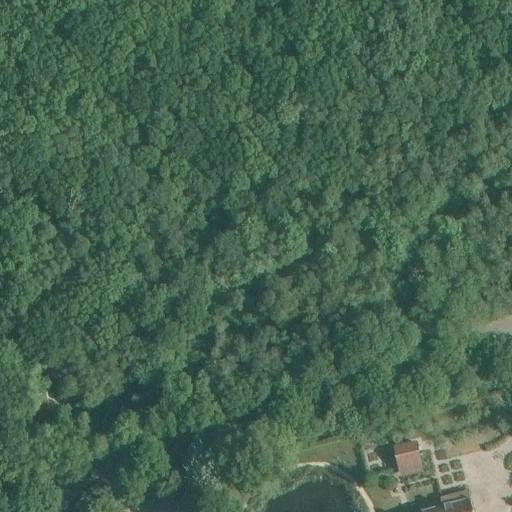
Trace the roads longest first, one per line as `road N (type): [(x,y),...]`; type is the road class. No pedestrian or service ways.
road 1 (unknown): [(511,107),(372,148),(260,151),(135,193),(0,218)]
road 2 (residential): [(59,511),(88,471),(113,460),(511,329)]
road 3 (track): [(384,84),(312,148),(115,402)]
road 4 (track): [(384,84),(511,57)]
road 5 (track): [(115,402),(0,356)]
